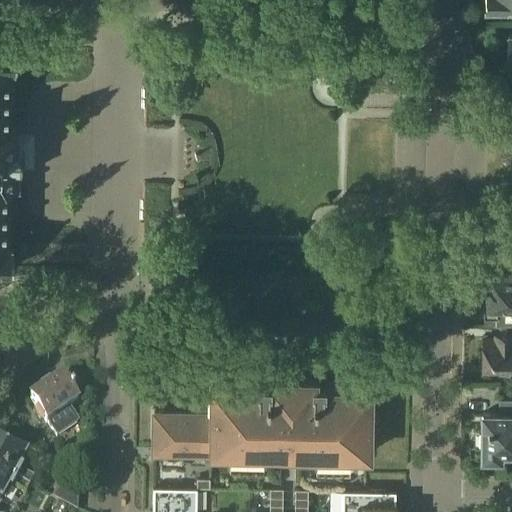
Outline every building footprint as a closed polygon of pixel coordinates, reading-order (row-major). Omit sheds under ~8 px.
[(0,267),(12,267),(12,258),(13,258),(13,249),(12,249),(13,240),(8,240),(9,179),(18,179),(18,175),(19,175),(19,152),(20,131),(19,131),(19,126),(10,126),(11,65),(15,65),(16,56),(17,56),(17,47),(16,47),(16,38),(0,37),(0,267)] [(484,304),(484,316),(496,317),(496,324),(511,324),(511,259),(510,259),(508,260),(507,260),(505,261),(504,263),(503,264),(502,266),(501,268),(501,269),(501,273),(488,273),(488,283),(487,283),(487,294),(487,304),(484,304)] [(483,365),(511,365),(511,334),(511,335),(511,333),(495,333),(495,338),(483,337),(483,365)] [(154,443),(153,450),(160,450),(368,453),(369,388),(324,387),(323,387),(323,383),(317,383),(317,382),(314,382),(314,378),(301,378),(301,375),(301,374),(300,374),(299,374),(298,374),(298,375),(298,378),(295,378),(294,378),(292,378),(290,378),(288,378),(284,378),(284,375),(284,374),(283,374),(283,373),(282,373),(281,374),(281,375),(280,378),(267,378),(267,382),(264,382),(258,382),(258,385),(257,385),(257,386),(212,385),(211,411),(161,411),(161,410),(154,410),(154,417),(154,443)] [(42,392),(29,400),(37,412),(35,413),(41,423),(43,421),(46,425),(46,424),(56,439),(60,436),(61,438),(69,432),(68,431),(77,425),(67,410),(77,404),(71,395),(73,393),(73,392),(81,387),(79,385),(79,384),(78,383),(78,381),(78,380),(78,379),(78,377),(78,376),(78,375),(77,375),(77,376),(74,376),(72,376),(70,377),(68,378),(69,379),(63,383),(61,379),(52,385),(48,380),(38,387),(42,392)] [(482,446),(482,456),(500,456),(500,450),(511,450),(511,397),(507,398),(507,413),(483,412),(482,430),(480,433),(480,443),(482,446)] [(0,471),(30,488),(34,480),(21,473),(22,470),(18,468),(27,452),(10,443),(8,447),(0,442),(0,471)] [(79,455),(68,445),(54,461),(79,481),(79,455)] [(30,488),(0,471),(0,502),(7,489),(11,491),(12,489),(25,496),(30,488)] [(210,477),(197,476),(197,485),(210,485),(210,477)] [(394,511),(395,489),(342,488),(342,511),(196,511),(197,486),(155,485),(153,485),(153,510),(151,510),(151,511),(153,511),(152,511),(394,511)] [(269,511),(282,511),(283,488),(270,487),(269,511)] [(59,488),(52,500),(74,511),(75,511),(77,498),(59,488)] [(294,511),(307,511),(308,488),(295,488),(294,511)]
